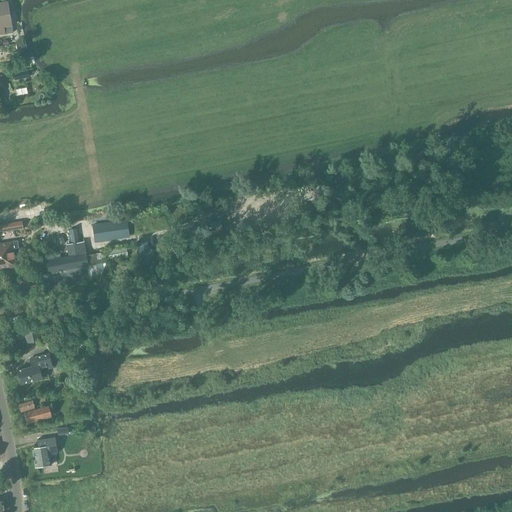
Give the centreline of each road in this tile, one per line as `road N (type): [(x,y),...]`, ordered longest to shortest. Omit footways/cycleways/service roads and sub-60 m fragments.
road 1 (unclassified): [(0,316),(199,291),(511,230)]
road 2 (track): [(52,209),(97,188),(86,104),(203,82)]
